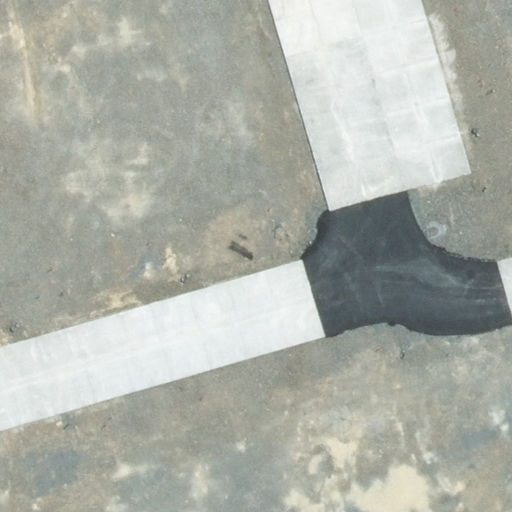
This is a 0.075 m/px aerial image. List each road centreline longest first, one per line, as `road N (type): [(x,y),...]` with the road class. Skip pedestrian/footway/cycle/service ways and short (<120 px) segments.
road 1 (residential): [(362,229),(290,298),(0,383)]
road 2 (residential): [(342,0),(381,128),(384,181),(362,229)]
road 3 (residential): [(362,229),(437,260),(511,268)]
